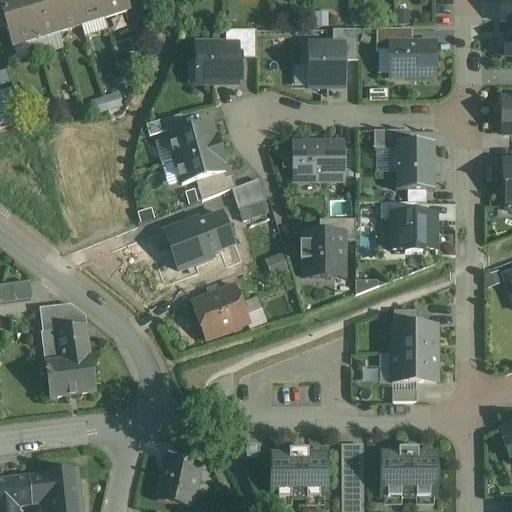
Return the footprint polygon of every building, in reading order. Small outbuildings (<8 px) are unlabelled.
[(22,0),(0,0),(0,9),(5,27),(13,50),(36,43),(22,0)] [(58,35),(47,0),(22,0),(36,43),(58,35)] [(81,28),(72,0),(47,0),(58,35),(81,28)] [(96,0),(72,0),(81,28),(104,21),(96,0)] [(96,0),(104,21),(127,14),(122,0),(96,0)] [(511,1),(502,1),(501,1),(501,3),(501,22),(501,24),(502,23),(511,23),(511,43),(506,43),(505,43),(505,44),(505,45),(505,57),(505,58),(505,59),(506,59),(511,58),(511,1)] [(390,47),(412,46),(412,32),(376,33),(376,54),(390,53),(390,47)] [(225,33),(225,47),(237,46),(238,60),(240,60),(240,62),(256,62),(256,33),(225,33)] [(343,47),(343,64),(357,64),(357,33),(332,33),(333,46),(343,47)] [(237,46),(225,47),(196,47),(197,87),(240,87),(240,62),(240,60),(238,60),(237,46)] [(343,47),(333,46),(303,46),(303,67),(309,67),(309,91),(344,90),(343,64),(343,47)] [(390,47),(390,53),(390,81),(434,81),(434,46),(412,46),(390,47)] [(12,89),(0,91),(0,127),(21,122),(12,89)] [(99,111),(122,107),(120,96),(97,100),(99,111)] [(511,101),(502,102),(502,137),(511,137),(511,101)] [(181,118),(146,127),(149,139),(184,129),(181,118)] [(167,137),(175,165),(221,151),(218,138),(215,139),(211,125),(167,137)] [(409,134),(373,134),(373,153),(394,153),(394,146),(409,146),(409,134)] [(342,146),(293,147),(293,184),(342,184),(342,146)] [(409,146),(394,146),(394,153),(394,194),(434,194),(434,146),(409,146)] [(225,165),(221,151),(175,165),(181,187),(196,183),(225,176),(223,166),(225,165)] [(511,164),(502,164),(503,189),(505,189),(505,213),(511,213),(511,164)] [(226,181),(225,176),(196,183),(202,204),(232,192),(236,191),(232,179),(226,181)] [(236,191),(232,192),(238,212),(265,203),(258,182),(236,191)] [(265,203),(238,212),(242,224),(268,215),(265,203)] [(416,206),(380,206),(380,221),(391,221),(391,218),(416,218),(416,206)] [(217,213),(163,234),(181,280),(213,267),(235,259),(217,213)] [(416,218),(391,218),(391,221),(391,252),(404,252),(404,256),(421,256),(421,252),(435,252),(435,218),(416,218)] [(319,223),(319,237),(343,236),(343,244),(355,245),(355,223),(319,223)] [(343,280),(343,244),(343,236),(319,237),(304,237),(303,245),(299,245),(300,263),(304,264),(304,280),(343,280)] [(240,272),(235,259),(213,267),(218,281),(240,272)] [(28,284),(0,288),(0,305),(31,302),(28,284)] [(234,288),(191,305),(206,344),(249,327),(234,288)] [(70,307),(39,310),(42,334),(43,335),(56,333),(56,331),(86,328),(87,328),(85,318),(70,307)] [(417,313),(393,314),(393,326),(417,326),(417,313)] [(86,328),(56,331),(56,333),(60,362),(90,359),(86,328)] [(392,330),(391,357),(436,358),(436,330),(392,330)] [(56,333),(43,335),(47,364),(60,362),(56,333)] [(436,386),(436,358),(391,357),(391,386),(436,386)] [(47,364),(44,365),(49,401),(96,395),(91,358),(90,359),(47,364)] [(392,394),(392,406),(416,406),(416,394),(392,394)] [(511,422),(497,428),(511,468),(511,422)] [(195,440),(170,443),(167,460),(192,466),(197,444),(195,440)] [(363,511),(363,448),(341,448),(341,511),(363,511)] [(398,455),(379,455),(379,502),(437,502),(437,456),(418,455),(418,451),(398,452),(398,455)] [(288,456),(270,456),(270,503),(327,502),(327,456),(308,456),(308,452),(288,452),(288,456)] [(167,460),(166,460),(156,503),(191,511),(201,468),(167,460)] [(76,474),(30,480),(33,507),(35,507),(35,504),(47,504),(47,511),(79,511),(80,511),(76,474)] [(0,483),(0,511),(16,511),(16,509),(33,507),(30,480),(0,483)]
